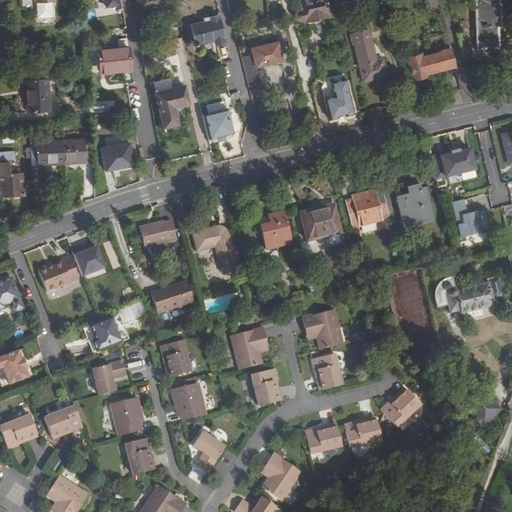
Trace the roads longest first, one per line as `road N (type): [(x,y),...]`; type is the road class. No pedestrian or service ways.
road 1 (tertiary): [(10,244),(164,189),(477,112)]
road 2 (unknown): [(318,151),(281,0)]
road 3 (residential): [(209,511),(263,429),(302,410)]
